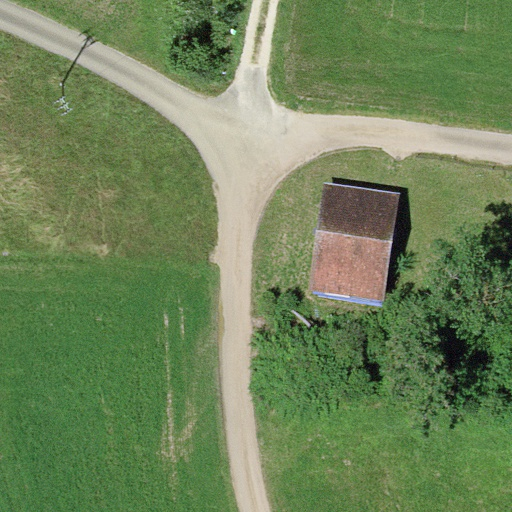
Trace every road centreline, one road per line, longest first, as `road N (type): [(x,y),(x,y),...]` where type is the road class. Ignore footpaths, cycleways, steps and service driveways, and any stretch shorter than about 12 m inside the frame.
road 1 (unclassified): [(257,511),(238,394),(239,147)]
road 2 (unclassified): [(0,12),(130,76),(239,147)]
road 3 (unclassified): [(239,147),(435,142),(511,152)]
road 4 (track): [(274,0),(239,147)]
